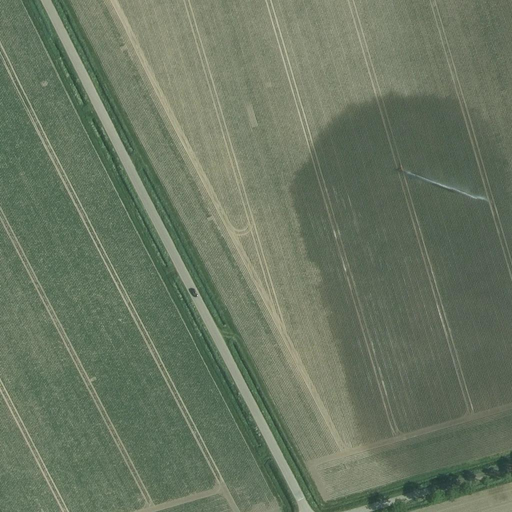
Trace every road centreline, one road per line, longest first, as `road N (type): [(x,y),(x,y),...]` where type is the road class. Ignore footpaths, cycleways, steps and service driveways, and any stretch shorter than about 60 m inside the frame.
road 1 (unclassified): [(307,511),(45,0)]
road 2 (unclassified): [(354,511),(511,467)]
